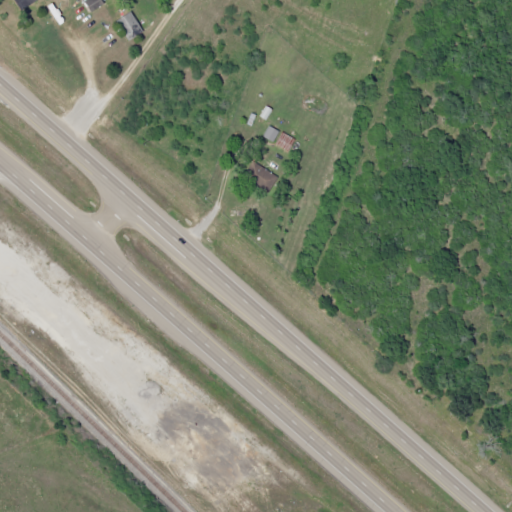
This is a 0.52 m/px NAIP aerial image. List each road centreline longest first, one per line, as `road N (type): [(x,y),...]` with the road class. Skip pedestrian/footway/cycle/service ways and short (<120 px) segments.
road 1 (trunk): [(483,511),(0,84)]
road 2 (trunk): [(0,167),(394,511)]
road 3 (residential): [(67,142),(156,0)]
